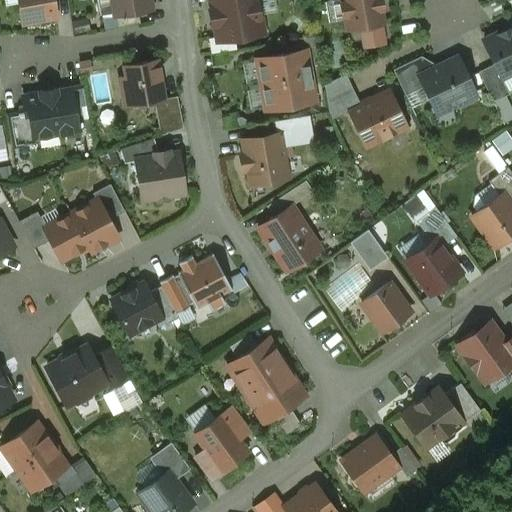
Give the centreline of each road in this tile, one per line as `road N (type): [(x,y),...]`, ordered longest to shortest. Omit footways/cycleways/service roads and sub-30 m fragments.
road 1 (residential): [(337,396),(216,216)]
road 2 (residential): [(337,396),(511,267)]
road 3 (residential): [(216,216),(181,26)]
road 4 (residential): [(0,62),(181,26)]
road 5 (residential): [(219,511),(329,431),(337,396)]
road 6 (residential): [(78,286),(216,216)]
road 7 (residential): [(78,286),(20,359),(0,318)]
